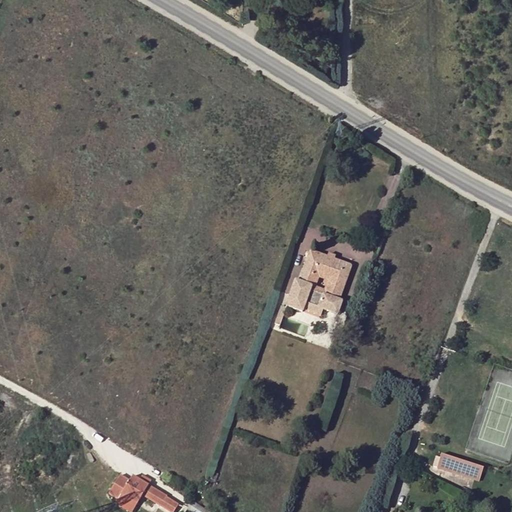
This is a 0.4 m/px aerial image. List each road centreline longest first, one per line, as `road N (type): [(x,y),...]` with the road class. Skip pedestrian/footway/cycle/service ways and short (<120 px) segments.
road 1 (tertiary): [(472,186),(159,0)]
road 2 (unknown): [(499,202),(391,511)]
road 3 (unknown): [(406,149),(368,248),(308,239)]
